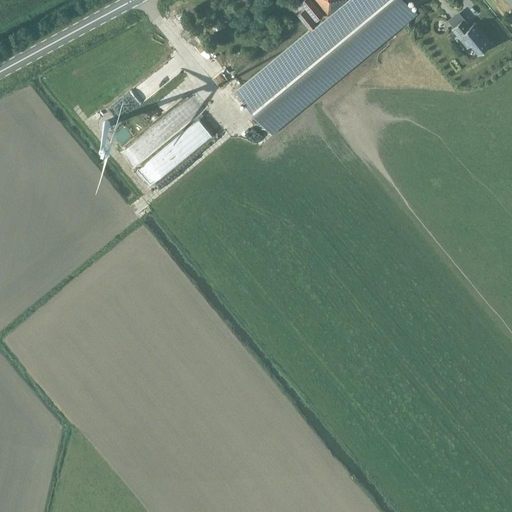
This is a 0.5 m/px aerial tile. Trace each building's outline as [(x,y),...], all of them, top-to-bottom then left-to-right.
[(270,132),(416,12),(405,0),(347,0),(310,31),(309,29),(235,90),(270,132)] [(328,15),(345,0),(300,0),(292,8),(298,15),(310,30),(317,24),(305,10),(307,8),(316,19),(325,12),(328,15)] [(450,26),(461,19),(457,13),(445,20),(450,26)] [(478,54),(491,44),(474,23),(470,27),(468,24),(469,24),(464,18),(453,27),(463,39),(462,40),(468,48),(471,45),(478,54)] [(135,172),(146,187),(223,128),(208,108),(138,160),(143,165),(135,172)]
